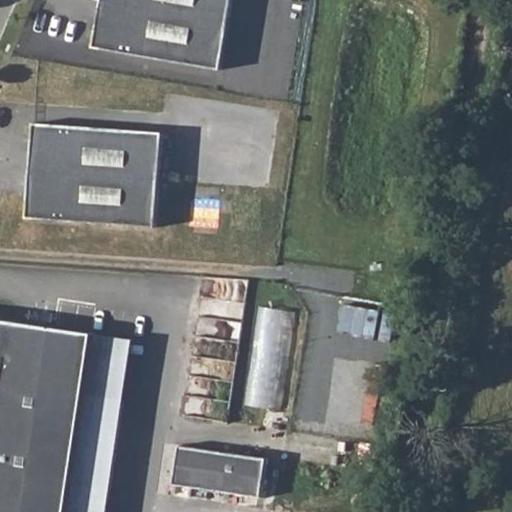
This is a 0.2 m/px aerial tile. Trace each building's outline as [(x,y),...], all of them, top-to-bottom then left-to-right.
[(235,0),(89,0),(104,3),(96,50),(224,73),(235,0)] [(166,137),(36,127),(29,222),(159,231),(166,137)] [(250,405),(285,408),(294,309),(259,306),(250,405)] [(21,318),(0,314),(0,511),(110,511),(113,483),(127,393),(132,345),(97,329),(21,318)] [(269,458),(180,445),(174,484),(263,498),(269,458)]
